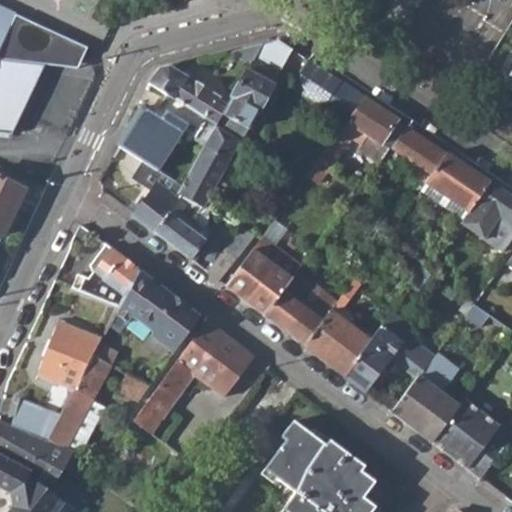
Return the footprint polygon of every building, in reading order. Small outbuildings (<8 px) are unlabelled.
[(0,5),(0,58),(46,65),(78,67),(88,46),(0,5)] [(237,139),(239,140),(293,48),(278,39),(229,105),(214,124),(237,139)] [(0,131),(11,133),(46,65),(0,58),(0,131)] [(292,84),(346,122),(365,96),(309,58),(292,84)] [(511,93),(511,62),(498,84),(511,93)] [(214,124),(229,105),(169,66),(159,69),(149,83),(165,93),(206,118),(214,124)] [(141,159),(154,167),(179,131),(202,145),(209,133),(200,128),(206,118),(165,93),(155,115),(144,108),(118,146),(141,159)] [(350,138),(360,145),(367,137),(378,145),(372,154),(381,160),(391,147),(407,125),(365,96),(346,122),(318,160),(327,168),(350,138)] [(197,205),(206,210),(209,204),(204,202),(237,139),(214,124),(209,133),(202,145),(181,186),(176,195),(181,198),(197,205)] [(391,147),(421,167),(432,174),(448,152),(407,125),(391,147)] [(360,145),(372,154),(378,145),(367,137),(360,145)] [(448,152),(432,174),(426,183),(413,199),(431,212),(440,199),(443,194),(467,212),(490,181),(448,152)] [(133,215),(155,232),(181,198),(176,195),(181,186),(154,167),(141,159),(130,178),(151,191),(133,215)] [(306,175),(316,183),(327,168),(318,160),(306,175)] [(426,183),(432,174),(421,167),(415,175),(426,183)] [(0,232),(3,234),(24,190),(0,177),(0,232)] [(465,216),(460,222),(483,238),(501,251),(511,236),(511,195),(490,181),(467,212),(465,216)] [(440,199),(460,213),(465,216),(467,212),(443,194),(440,199)] [(189,219),(197,205),(181,198),(155,232),(189,257),(191,259),(206,231),(189,219)] [(206,270),(220,281),(253,234),(239,227),(206,270)] [(224,285),(265,315),(283,291),(292,278),(298,271),(303,265),(262,235),(224,285)] [(72,291),(119,308),(139,269),(120,255),(106,244),(90,264),(92,272),(88,279),(78,275),(72,291)] [(119,308),(116,312),(129,322),(134,316),(152,330),(153,336),(174,352),(201,317),(139,269),(119,308)] [(292,278),(283,291),(323,320),(337,301),(331,296),(298,271),(292,278)] [(340,285),(331,296),(337,301),(342,295),(346,290),(340,285)] [(304,346),(323,320),(283,291),(265,315),(304,346)] [(348,299),(342,295),(337,301),(323,320),(304,346),(345,376),(387,319),(378,311),(363,329),(367,332),(363,336),(337,315),(348,299)] [(464,316),(503,345),(511,333),(511,332),(473,302),(464,316)] [(391,314),(387,319),(399,329),(404,323),(391,314)] [(345,376),(363,390),(383,363),(401,340),(395,336),(399,329),(387,319),(345,376)] [(35,378),(59,387),(68,369),(83,375),(92,358),(99,346),(102,340),(57,320),(35,378)] [(255,358),(208,322),(197,335),(132,420),(150,434),(194,375),(224,398),(255,358)] [(108,366),(110,367),(116,355),(99,346),(92,358),(108,366)] [(391,411),(432,442),(452,414),(458,406),(439,391),(456,369),(435,353),(398,402),(391,411)] [(42,486),(50,492),(71,452),(78,455),(104,408),(90,400),(108,366),(92,358),(83,375),(74,392),(74,393),(60,419),(32,471),(29,477),(42,486)] [(389,368),(383,363),(363,390),(369,395),(389,368)] [(59,387),(74,393),(74,392),(83,375),(68,369),(59,387)] [(117,388),(138,399),(148,387),(123,374),(117,388)] [(391,411),(398,402),(387,394),(380,402),(391,411)] [(432,442),(480,479),(500,450),(507,442),(495,432),(500,426),(464,398),(458,406),(452,414),(432,442)] [(0,453),(32,471),(60,419),(17,400),(11,426),(0,420),(0,453)] [(371,511),(374,508),(361,498),(373,482),(360,472),(363,467),(330,443),(326,447),(293,422),(281,436),(286,441),(264,469),(250,458),(206,511),(371,511)] [(50,492),(42,486),(29,477),(32,471),(0,453),(0,487),(11,493),(14,504),(9,511),(61,511),(66,504),(57,497),(50,492)] [(66,504),(74,509),(84,495),(66,481),(57,497),(66,504)]
